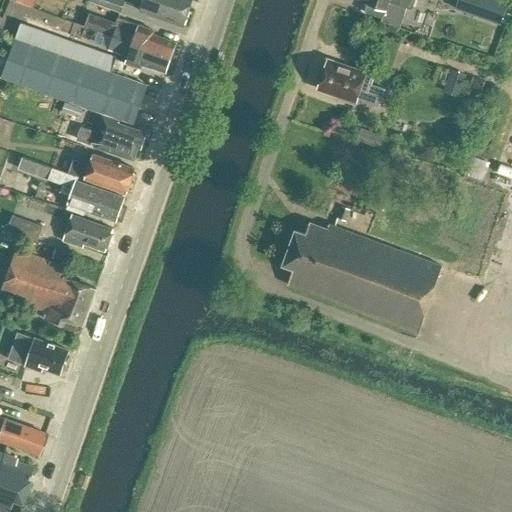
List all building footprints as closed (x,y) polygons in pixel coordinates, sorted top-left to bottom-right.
[(124,0),(84,0),(120,13),(124,0)] [(142,0),(138,12),(183,27),(192,0),(142,0)] [(414,0),(360,0),(368,3),(366,7),(387,14),(391,3),(411,10),(414,0)] [(501,0),(458,0),(455,9),(501,25),(509,2),(501,0)] [(154,35),(156,31),(117,18),(116,23),(89,13),(84,28),(112,38),(170,58),(176,43),(154,35)] [(0,78),(133,125),(147,87),(112,74),(114,68),(117,59),(21,25),(9,59),(0,56),(0,78)] [(170,59),(170,58),(112,38),(108,51),(128,59),(126,65),(141,71),(142,67),(165,74),(166,71),(169,69),(171,64),(170,61),(170,59)] [(368,72),(327,58),(315,91),(335,98),(334,99),(355,106),(357,101),(378,108),(385,88),(372,84),(374,78),(366,75),(368,72)] [(466,75),(451,70),(444,93),(459,98),(466,75)] [(120,123),(103,118),(100,117),(95,131),(81,126),(74,144),(84,148),(93,144),(95,148),(134,161),(138,148),(141,149),(146,134),(120,125),(120,123)] [(390,138),(362,129),(357,142),(385,151),(390,138)] [(126,193),(134,170),(134,168),(94,154),(90,166),(72,160),(68,174),(126,193)] [(78,177),(40,164),(36,176),(71,189),(66,206),(67,206),(66,210),(84,216),(85,213),(116,223),(125,197),(77,181),(78,177)] [(349,209),(341,206),(337,218),(345,221),(349,209)] [(112,229),(71,214),(62,241),(82,248),(83,246),(104,253),(112,229)] [(37,242),(42,227),(12,215),(6,231),(37,242)] [(294,269),(288,286),(419,333),(443,267),(330,226),(328,230),(310,224),(306,235),(296,232),(284,266),(294,269)] [(95,289),(95,290),(65,280),(69,269),(16,251),(0,298),(44,313),(42,317),(48,319),(47,322),(64,328),(66,322),(82,327),(96,289),(95,289)] [(65,362),(69,350),(34,339),(17,332),(7,360),(24,366),(24,367),(42,373),(44,370),(60,375),(61,372),(65,370),(67,365),(65,362)] [(0,442),(37,456),(45,435),(0,418),(0,442)] [(0,455),(0,511),(8,511),(12,502),(20,505),(33,469),(15,464),(16,461),(0,455)]
